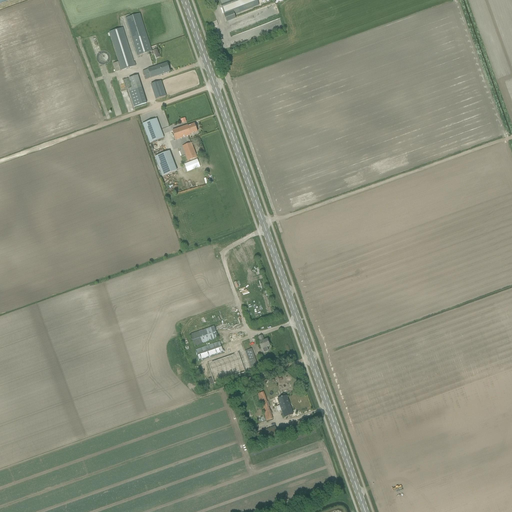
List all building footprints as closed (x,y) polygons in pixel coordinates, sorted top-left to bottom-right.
[(218,0),(225,18),(227,22),(236,19),(234,14),(259,5),(256,0),(218,0)] [(137,56),(152,52),(140,14),(125,19),(137,56)] [(134,63),(123,28),(109,33),(113,46),(114,50),(118,62),(112,64),(115,73),(135,67),(135,66),(136,66),(135,62),(134,63)] [(146,80),(165,74),(170,72),(167,64),(162,65),(143,72),(146,80)] [(143,92),(138,76),(129,79),(131,88),(128,89),(130,96),(143,92)] [(161,81),(150,85),(155,100),(166,96),(161,81)] [(157,119),(142,124),(149,144),(164,138),(157,119)] [(188,126),(183,128),(173,131),(176,140),(186,137),(191,135),(190,134),(197,132),(195,124),(188,127),(188,126)] [(190,144),(188,144),(182,147),(188,162),(197,158),(196,155),(192,143),(190,144)] [(169,152),(157,156),(155,157),(162,177),(177,171),(170,152),(169,152)] [(197,160),(184,165),(187,172),(200,167),(197,160)] [(191,335),(196,348),(218,340),(214,327),(191,335)] [(261,350),(262,350),(263,353),(264,354),(268,352),(268,351),(267,348),(270,347),(267,340),(264,341),(263,336),(258,337),(260,343),(259,343),(261,350)] [(223,354),(219,342),(196,350),(200,362),(223,354)] [(252,349),(245,352),(251,371),(258,368),(252,349)] [(215,384),(246,373),(239,354),(208,365),(215,384)] [(273,419),(264,392),(257,395),(266,421),(273,419)] [(286,396),(281,398),(277,399),(283,418),(288,417),(293,415),(286,396)] [(279,437),(275,426),(252,435),(256,445),(279,437)]
